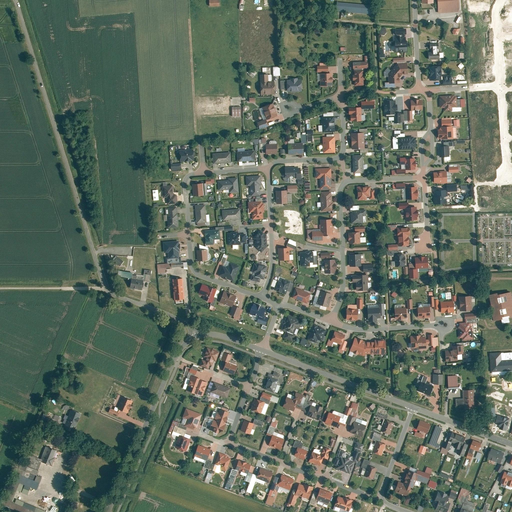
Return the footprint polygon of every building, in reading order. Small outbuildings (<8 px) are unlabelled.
[(458,0),(420,0),(421,5),(433,4),(433,2),(437,2),(438,14),(459,12),(458,0)] [(371,6),(336,3),(336,12),(370,15),(371,6)] [(511,14),(511,16),(499,12),(495,26),(506,30),(504,36),(511,38),(511,14)] [(405,31),(394,31),(394,40),(393,40),(393,53),(407,53),(406,40),(404,40),(404,35),(405,35),(405,31)] [(511,43),(499,43),(498,57),(511,57),(511,43)] [(428,52),(428,61),(439,60),(438,44),(430,45),(430,52),(428,52)] [(388,75),(388,84),(394,83),(399,83),(399,79),(402,75),(406,75),(406,65),(396,65),(388,75)] [(441,67),(429,68),(429,82),(441,81),(441,67)] [(354,87),(364,86),(363,81),(365,81),(365,75),(363,75),(363,71),(353,71),(353,76),(352,76),(352,82),(354,82),(354,87)] [(320,87),(332,87),(332,74),(320,75),(320,87)] [(260,76),(260,96),(275,96),(274,82),(268,82),(268,75),(260,76)] [(452,77),(442,77),(442,86),(452,86),(452,77)] [(301,80),(297,80),(297,79),(289,79),(289,81),(286,81),(286,84),(287,90),(287,93),(301,92),(301,80)] [(456,97),(439,98),(440,109),(444,109),(444,111),(452,111),(452,108),(456,108),(456,100),(456,97)] [(422,101),(410,101),(411,111),(422,111),(422,101)] [(400,114),(395,114),(395,112),(397,112),(396,107),(395,107),(394,102),(384,102),(384,118),(394,118),(394,124),(400,124),(400,115),(400,114)] [(262,108),(266,121),(277,117),(272,104),(262,108)] [(240,107),(231,108),(232,118),(241,117),(240,107)] [(352,123),(361,122),(361,108),(351,109),(352,123)] [(412,112),(403,112),(404,122),(412,121),(412,112)] [(322,133),(335,133),(334,117),(321,118),(322,133)] [(265,120),(256,124),(259,130),(268,127),(265,120)] [(452,128),(439,129),(439,132),(438,132),(438,140),(453,140),(452,128)] [(360,150),(360,154),(368,153),(368,149),(364,149),(364,134),(351,134),(351,150),(360,150)] [(322,138),(323,154),(335,153),(334,138),(322,138)] [(413,139),(397,140),(398,151),(413,150),(413,148),(416,148),(415,140),(413,140),(413,139)] [(265,147),(266,155),(277,154),(276,143),(275,141),(270,142),(269,143),(269,147),(265,147)] [(287,145),(288,156),(303,155),(302,144),(287,145)] [(448,147),(438,148),(439,158),(449,158),(448,147)] [(179,153),(180,163),(194,161),(193,151),(179,153)] [(254,151),(237,152),(237,163),(255,161),(254,151)] [(230,153),(212,155),(213,165),(231,163),(230,153)] [(353,174),(363,174),(363,170),(368,169),(367,165),(363,165),(363,156),(352,156),(353,174)] [(405,171),(415,170),(414,158),(400,159),(400,166),(405,165),(405,171)] [(300,171),(296,172),(296,165),(284,166),(285,178),(296,178),(296,180),(301,180),(300,171)] [(330,169),(315,169),(315,179),(319,179),(320,190),(330,190),(330,179),(331,179),(330,169)] [(446,173),(433,174),(434,184),(447,183),(446,173)] [(260,176),(245,177),(246,187),(250,187),(250,197),(260,196),(259,186),(260,186),(260,176)] [(218,191),(228,190),(229,194),(238,193),(237,179),(228,179),(228,181),(217,182),(218,191)] [(206,184),(192,185),(193,197),(207,196),(206,184)] [(163,198),(166,198),(167,205),(177,204),(176,195),(173,195),(172,186),(162,187),(163,198)] [(374,191),(370,191),(370,187),(357,188),(357,201),(366,201),(366,198),(369,198),(369,200),(374,200),(374,191)] [(416,188),(405,188),(405,201),(417,200),(416,188)] [(446,190),(434,191),(434,197),(433,197),(433,206),(446,205),(446,190)] [(276,205),(287,204),(286,195),(286,191),(275,192),(276,205)] [(320,192),(321,212),(333,212),(333,203),(332,203),(331,192),(320,192)] [(255,202),(248,203),(248,214),(251,214),(252,221),(263,220),(262,213),(264,213),(263,204),(262,205),(262,202),(255,202)] [(196,224),(206,223),(205,205),(195,206),(196,224)] [(408,205),(398,205),(398,210),(404,210),(405,222),(417,222),(416,208),(409,208),(408,205)] [(358,206),(349,207),(349,212),(350,212),(351,225),(363,224),(362,217),(366,217),(365,211),(358,211),(358,206)] [(167,229),(178,228),(177,214),(176,214),(176,208),(167,209),(168,215),(166,215),(167,229)] [(240,210),(222,211),(222,221),(240,220),(240,210)] [(322,242),(322,235),(332,235),(332,220),(320,221),(321,234),(312,235),(312,242),(322,242)] [(215,228),(215,231),(204,232),(205,246),(213,245),(213,241),(220,240),(219,232),(224,232),(223,228),(215,228)] [(307,230),(307,240),(312,240),(311,234),(320,234),(319,230),(307,230)] [(409,230),(397,231),(397,248),(408,247),(408,240),(407,240),(407,237),(410,236),(409,230)] [(260,231),(252,239),(255,242),(255,243),(253,246),(261,253),(267,247),(266,237),(260,231)] [(227,234),(227,246),(240,246),(240,244),(240,234),(240,233),(227,234)] [(359,233),(348,233),(348,245),(360,245),(359,233)] [(289,240),(286,247),(296,251),(295,243),(289,240)] [(178,242),(163,243),(164,254),(167,254),(168,259),(165,259),(166,264),(181,263),(180,257),(179,257),(178,253),(179,253),(178,242)] [(278,262),(289,261),(289,256),(288,249),(278,249),(278,262)] [(197,262),(207,261),(206,250),(196,252),(197,262)] [(317,257),(313,257),(312,253),(299,254),(300,267),(309,267),(309,264),(313,264),(313,266),(317,265),(317,257)] [(324,274),(336,274),(335,260),(328,261),(328,259),(329,259),(329,253),(320,254),(320,260),(324,259),(324,274)] [(360,255),(349,256),(349,268),(361,267),(360,255)] [(397,256),(394,256),(395,268),(404,267),(404,255),(397,256)] [(123,262),(117,258),(113,263),(119,267),(123,262)] [(427,258),(414,259),(415,270),(420,269),(420,273),(427,273),(427,269),(428,269),(427,258)] [(229,263),(228,266),(225,268),(221,266),(218,277),(233,282),(239,267),(229,263)] [(170,264),(156,265),(157,274),(171,273),(170,264)] [(259,283),(260,280),(264,281),(265,276),(267,267),(254,264),(252,273),(252,276),(251,276),(250,281),(259,283)] [(151,271),(144,270),(142,282),(149,283),(151,271)] [(416,270),(409,270),(409,280),(417,279),(416,270)] [(368,276),(352,277),(352,283),(355,283),(356,292),(367,291),(367,283),(368,283),(368,276)] [(172,279),(173,289),(183,288),(182,278),(172,279)] [(273,291),(285,295),(287,292),(290,283),(282,280),(280,283),(277,281),(277,282),(274,289),(273,291)] [(131,281),(129,289),(141,291),(143,283),(131,281)] [(202,301),(212,304),(217,290),(207,287),(207,288),(201,286),(198,295),(204,297),(202,301)] [(174,301),(184,300),(183,288),(173,289),(174,301)] [(310,295),(295,289),(291,299),(307,304),(310,295)] [(316,305),(328,309),(332,295),(320,291),(320,292),(316,304),(316,305)] [(224,292),(219,303),(231,308),(235,297),(224,292)] [(489,297),(494,323),(503,321),(503,319),(511,316),(511,298),(511,295),(498,297),(498,295),(489,297)] [(460,312),(472,311),(471,297),(459,298),(460,312)] [(453,302),(440,303),(441,314),(454,313),(453,302)] [(265,310),(252,305),(249,314),(258,318),(256,323),(265,326),(268,319),(263,317),(265,310)] [(378,305),(378,309),(367,310),(368,323),(377,322),(376,319),(380,319),(380,317),(385,316),(384,305),(378,305)] [(347,310),(346,310),(346,321),(357,321),(357,310),(356,310),(356,306),(347,306),(347,310)] [(229,316),(237,318),(240,309),(233,307),(229,316)] [(417,309),(418,319),(430,318),(429,308),(417,309)] [(405,310),(394,311),(394,320),(406,319),(405,310)] [(281,331),(286,333),(283,339),(292,343),(295,335),(294,335),(296,330),(298,331),(301,323),(299,322),(299,321),(287,316),(281,331)] [(474,320),(464,320),(464,324),(459,324),(459,328),(458,328),(459,339),(462,339),(462,341),(473,340),(472,327),(470,327),(470,325),(474,324),(474,320)] [(326,331),(312,326),(307,341),(316,344),(317,341),(321,342),(326,331)] [(334,333),(332,339),(329,338),(327,344),(332,345),(334,341),(341,343),(339,347),(347,350),(348,347),(346,346),(347,341),(344,339),(345,337),(334,333)] [(426,350),(426,345),(428,345),(428,347),(432,347),(433,348),(438,347),(437,338),(434,338),(434,335),(427,336),(428,341),(425,341),(425,338),(421,338),(421,336),(410,337),(411,349),(418,349),(418,350),(426,350)] [(362,357),(366,357),(366,355),(370,354),(370,342),(366,342),(354,338),(349,352),(362,357)] [(385,342),(370,342),(370,354),(385,353),(385,342)] [(457,362),(457,355),(463,355),(462,346),(451,347),(452,351),(444,351),(445,363),(457,362)] [(219,353),(206,349),(203,358),(206,359),(205,362),(201,360),(199,367),(207,370),(209,366),(211,367),(213,362),(215,363),(219,353)] [(511,351),(490,353),(491,372),(492,372),(493,374),(507,373),(511,373),(511,351)] [(223,353),(221,360),(236,366),(237,363),(230,361),(232,356),(223,353)] [(225,364),(222,372),(233,376),(236,368),(225,364)] [(190,378),(191,374),(195,376),(197,372),(191,369),(190,369),(186,368),(183,376),(190,378)] [(432,385),(442,386),(443,376),(433,375),(432,385)] [(207,384),(199,381),(200,380),(191,377),(185,391),(194,395),(194,394),(202,397),(207,384)] [(263,390),(274,394),(279,381),(268,377),(263,390)] [(415,387),(419,388),(417,392),(429,396),(433,388),(425,385),(427,378),(423,377),(421,382),(418,381),(415,387)] [(448,388),(458,388),(457,377),(447,377),(448,388)] [(206,393),(210,395),(209,396),(219,400),(220,396),(226,399),(230,389),(214,383),(213,384),(210,383),(206,393)] [(462,392),(463,400),(455,400),(456,407),(464,406),(464,408),(475,407),(474,391),(462,392)] [(279,399),(263,393),(261,398),(277,404),(279,399)] [(317,403),(313,402),(311,402),(309,402),(311,397),(306,395),(305,397),(303,396),(302,399),(300,405),(297,403),(295,408),(304,412),(303,413),(308,415),(311,406),(315,408),(316,406),(317,406),(317,405),(317,403)] [(293,402),(294,402),(293,403),(285,400),(282,408),(293,412),(295,408),(297,403),(300,405),(302,399),(295,396),(293,402)] [(127,415),(132,402),(123,398),(118,409),(115,408),(114,410),(110,409),(107,414),(117,418),(119,412),(127,415)] [(254,399),(250,411),(260,415),(265,404),(254,399)] [(356,418),(357,415),(355,414),(358,405),(352,403),(350,409),(347,408),(344,415),(348,417),(349,415),(356,418)] [(307,417),(319,421),(323,411),(322,410),(323,409),(316,406),(315,408),(311,406),(308,415),(307,417)] [(387,412),(378,408),(375,416),(378,417),(377,418),(387,421),(388,417),(385,416),(387,412)] [(186,431),(187,428),(196,431),(201,415),(186,410),(182,419),(186,420),(184,426),(178,424),(177,427),(186,431)] [(216,420),(215,422),(213,421),(210,427),(209,431),(221,436),(225,426),(224,425),(228,414),(220,410),(218,415),(216,414),(214,420),(216,420)] [(63,429),(73,434),(81,415),(71,411),(68,417),(65,416),(63,420),(64,420),(62,424),(65,425),(63,429)] [(333,411),(332,415),(328,414),(325,424),(336,428),(338,424),(344,427),(348,417),(333,411)] [(510,419),(497,415),(494,427),(507,430),(510,419)] [(354,424),(356,419),(349,416),(345,424),(352,427),(349,434),(361,438),(365,428),(354,424)] [(263,423),(255,419),(253,424),(261,428),(263,423)] [(354,424),(365,428),(367,423),(356,419),(354,424)] [(244,421),(240,432),(249,435),(253,425),(244,421)] [(379,432),(390,436),(394,424),(384,421),(379,432)] [(430,425),(420,421),(416,431),(426,434),(430,425)] [(177,427),(175,427),(173,432),(184,436),(186,431),(177,427)] [(267,434),(273,436),(275,429),(270,427),(269,427),(267,434)] [(435,427),(428,445),(438,449),(439,445),(436,444),(442,429),(435,427)] [(448,442),(455,445),(453,449),(459,451),(457,455),(464,458),(468,446),(465,444),(467,438),(452,433),(448,442)] [(284,440),(272,436),(268,446),(280,451),(284,440)] [(174,449),(186,453),(190,441),(179,437),(174,449)] [(293,448),(297,449),(294,457),(304,461),(307,452),(301,449),(303,444),(295,441),(293,448)] [(376,442),(371,453),(381,457),(385,446),(376,442)] [(364,446),(356,443),(354,449),(362,452),(364,446)] [(444,443),(440,453),(447,455),(450,445),(444,443)] [(472,444),(470,450),(478,453),(480,447),(472,444)] [(212,462),(207,460),(210,450),(198,446),(193,460),(205,464),(203,468),(208,470),(207,473),(211,474),(214,466),(211,464),(212,462)] [(41,463),(51,466),(56,451),(45,447),(40,460),(42,461),(41,463)] [(418,453),(424,455),(426,449),(420,447),(418,453)] [(323,448),(319,457),(312,454),(308,463),(320,467),(322,459),(327,461),(331,451),(323,448)] [(333,466),(337,467),(336,470),(350,475),(354,463),(357,464),(361,452),(355,450),(351,462),(350,462),(351,457),(346,455),(344,460),(343,459),(346,453),(340,451),(337,458),(340,459),(339,460),(336,458),(333,466)] [(500,465),(504,455),(492,451),(488,461),(500,465)] [(24,454),(20,465),(37,472),(42,461),(24,454)] [(230,459),(226,458),(227,457),(218,454),(214,465),(219,467),(219,465),(221,466),(219,470),(226,472),(230,459)] [(361,468),(366,470),(363,477),(372,481),(376,470),(369,467),(370,463),(364,460),(361,468)] [(247,475),(250,466),(238,461),(235,470),(247,475)] [(37,472),(20,465),(2,506),(15,511),(30,511),(11,504),(19,485),(36,492),(41,479),(36,477),(38,472),(37,472)] [(496,472),(500,474),(504,467),(499,465),(496,472)] [(273,474),(260,469),(256,479),(269,484),(273,474)] [(408,472),(402,486),(397,485),(394,493),(406,497),(410,489),(413,490),(416,481),(426,485),(430,476),(417,471),(416,475),(408,472)] [(510,475),(505,473),(501,485),(506,487),(510,475)] [(277,493),(279,487),(289,491),(293,480),(281,476),(278,486),(272,484),(270,491),(273,492),(277,493)] [(437,484),(430,481),(428,487),(434,490),(437,484)] [(303,486),(299,485),(295,496),(308,501),(312,488),(304,485),(303,486)] [(315,506),(317,502),(328,506),(332,494),(320,490),(318,494),(314,492),(309,504),(315,506)] [(439,496),(437,496),(434,502),(446,506),(448,500),(446,499),(447,496),(440,493),(439,496)] [(287,504),(292,506),(296,496),(291,494),(287,504)] [(265,504),(271,507),(274,499),(268,496),(265,504)] [(342,499),(338,497),(334,508),(344,511),(348,511),(353,502),(342,498),(342,499)] [(466,500),(460,511),(472,511),(476,503),(466,500)] [(298,511),(305,511),(308,504),(303,502),(298,511)]
